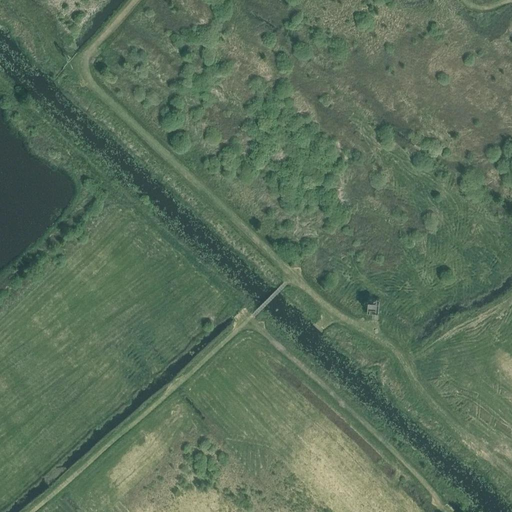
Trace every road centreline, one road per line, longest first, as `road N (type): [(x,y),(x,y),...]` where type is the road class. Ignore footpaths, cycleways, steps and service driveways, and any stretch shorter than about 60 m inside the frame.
road 1 (track): [(291,276),(88,80),(87,54),(136,0)]
road 2 (track): [(511,478),(426,401),(393,346),(328,309),(291,276)]
road 3 (track): [(32,511),(249,317)]
road 4 (track): [(249,317),(446,511)]
